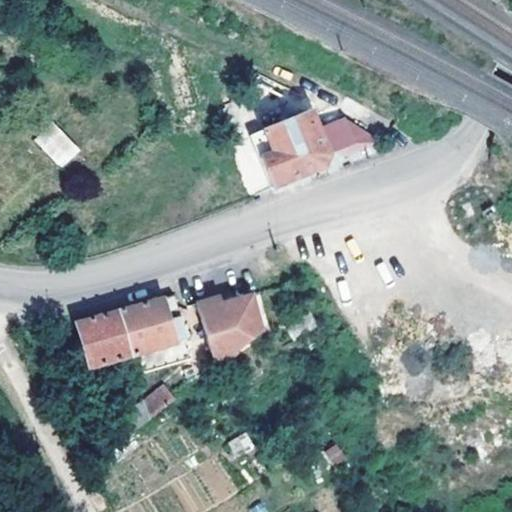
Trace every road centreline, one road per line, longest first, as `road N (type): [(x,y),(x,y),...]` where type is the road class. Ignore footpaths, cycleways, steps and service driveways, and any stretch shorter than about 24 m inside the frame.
road 1 (tertiary): [(511,73),(479,126),(436,161),(275,212),(88,286),(0,288)]
road 2 (track): [(89,511),(0,338)]
